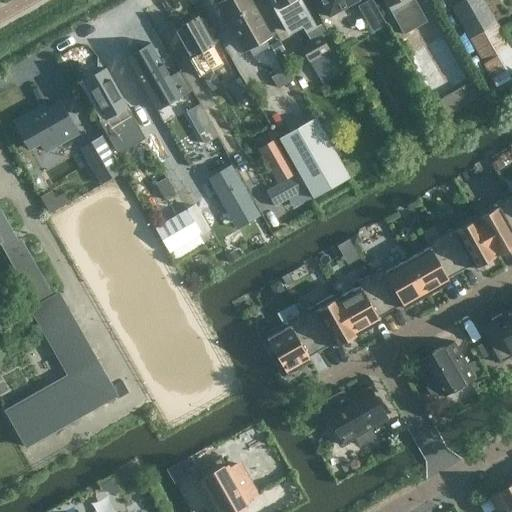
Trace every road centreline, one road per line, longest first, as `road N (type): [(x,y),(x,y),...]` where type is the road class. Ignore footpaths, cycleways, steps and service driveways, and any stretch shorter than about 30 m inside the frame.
road 1 (unknown): [(0,142),(147,388)]
road 2 (residential): [(0,88),(142,0)]
road 3 (residential): [(454,481),(385,353)]
road 4 (residential): [(511,282),(385,353)]
